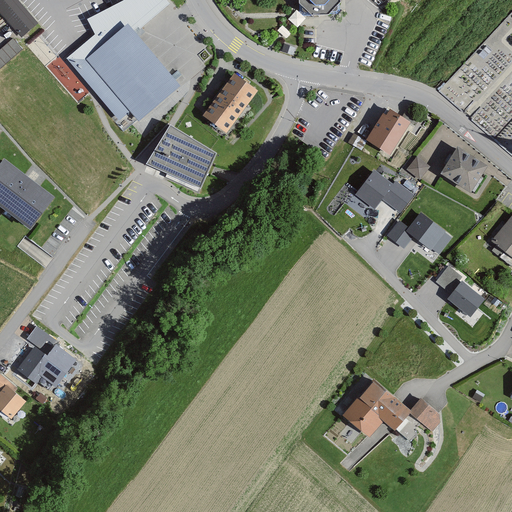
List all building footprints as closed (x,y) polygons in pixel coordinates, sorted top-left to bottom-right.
[(19,0),(0,0),(0,8),(22,36),(38,23),(19,0)] [(138,26),(169,1),(167,0),(126,0),(90,18),(95,33),(69,55),(121,119),(132,110),(139,118),(184,82),(138,26)] [(298,0),(299,1),(311,13),(328,12),(340,2),(339,0),(298,0)] [(297,8),(288,17),(298,26),(306,16),(297,8)] [(0,67),(23,47),(13,36),(0,47),(0,67)] [(260,87),(237,70),(205,114),(229,130),(260,87)] [(411,122),(387,108),(370,138),(393,152),(411,122)] [(216,151),(170,122),(146,163),(202,186),(216,151)] [(489,163),(459,145),(443,171),(473,189),(489,163)] [(431,166),(417,155),(406,169),(421,180),(431,166)] [(55,196),(3,158),(0,162),(0,205),(31,228),(55,196)] [(394,184),(375,169),(355,193),(375,209),(394,184)] [(418,188),(406,179),(402,185),(414,194),(418,188)] [(400,219),(387,236),(404,248),(413,236),(437,254),(445,243),(442,236),(446,230),(421,211),(409,226),(400,219)] [(511,214),(494,237),(511,251),(511,214)] [(485,298),(462,279),(447,298),(470,316),(485,298)] [(29,343),(15,362),(36,378),(53,356),(36,344),(46,331),(31,320),(19,336),(29,343)] [(30,400),(3,375),(0,378),(0,392),(2,394),(0,395),(0,405),(13,417),(30,400)] [(412,409),(378,377),(347,410),(373,435),(388,419),(396,427),(413,409),(412,409)] [(423,396),(412,409),(413,409),(431,427),(443,415),(423,396)]
